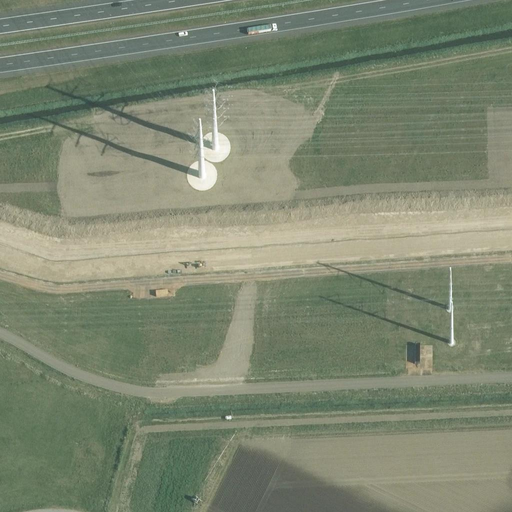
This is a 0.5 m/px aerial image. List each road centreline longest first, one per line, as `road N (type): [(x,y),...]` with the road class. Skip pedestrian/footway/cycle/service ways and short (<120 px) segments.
road 1 (motorway): [(0,65),(451,0)]
road 2 (motorway): [(199,0),(0,27)]
